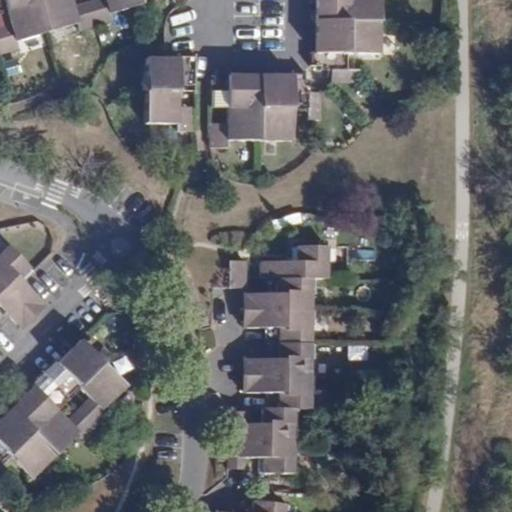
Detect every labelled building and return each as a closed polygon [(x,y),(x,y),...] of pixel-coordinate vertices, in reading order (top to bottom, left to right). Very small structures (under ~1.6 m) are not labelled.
[(10,31),(14,44),(46,35),(36,0),(0,0),(5,15),(10,31)] [(36,0),(46,35),(78,25),(75,13),(71,0),(36,0)] [(101,0),(103,5),(106,16),(137,7),(134,0),(101,0)] [(318,32),(379,34),(379,4),(345,3),(318,3),(318,32)] [(90,8),(96,29),(108,25),(106,16),(103,5),(90,8)] [(75,13),(78,25),(80,33),(96,29),(90,8),(75,13)] [(0,34),(0,52),(1,57),(16,53),(14,44),(10,31),(0,34)] [(318,66),(345,67),(378,68),(379,34),(318,32),(318,66)] [(174,70),(174,100),(187,100),(188,64),(175,64),(174,70)] [(344,83),(345,67),(318,66),(313,66),(314,83),(344,83)] [(142,99),(174,100),(174,70),(159,70),(143,70),(142,99)] [(370,84),(344,83),(343,96),(369,96),(370,84)] [(206,116),(218,116),(219,90),(219,86),(207,85),(206,116)] [(284,91),(283,118),(301,117),(301,110),(301,86),(284,85),(284,91)] [(234,147),(251,148),(252,91),(219,90),(218,116),(217,131),(205,131),(203,155),(233,155),(234,147)] [(282,149),(283,118),(284,91),(252,91),(251,148),(282,149)] [(173,115),(174,100),(142,99),(141,129),(158,131),(158,139),(186,140),(187,115),(173,115)] [(301,110),(301,117),(300,132),(314,131),(314,111),(301,110)] [(0,284),(34,320),(43,311),(46,309),(23,286),(36,274),(9,248),(0,256),(0,284)] [(272,288),(316,287),(323,287),(323,269),(318,269),(318,255),(287,254),(287,269),(255,269),(254,280),(254,286),(272,288)] [(239,269),(222,269),(222,294),(238,295),(239,269)] [(0,309),(2,307),(24,328),(30,323),(34,320),(0,284),(0,309)] [(243,319),(310,319),(310,300),(316,300),(316,287),(272,288),(272,304),(244,304),(244,311),(243,319)] [(272,355),(310,356),(310,333),(316,333),(315,320),(310,319),(243,319),(243,327),(243,335),(272,336),(272,355)] [(96,392),(111,407),(124,395),(119,390),(128,380),(87,338),(64,360),(84,380),(96,392)] [(84,380),(64,360),(59,354),(49,364),(74,390),(84,380)] [(243,387),(308,388),(309,368),(315,368),(315,356),(310,356),(272,355),(272,373),(244,372),(243,381),(243,387)] [(37,375),(43,382),(62,401),(74,390),(49,364),(37,375)] [(18,405),(59,447),(72,435),(78,440),(89,429),(74,413),(62,401),(43,382),(18,405)] [(272,418),(294,418),(308,418),(309,398),(314,398),(314,388),(308,388),(243,387),(243,392),(242,402),(272,403),(272,418)] [(85,402),(101,417),(111,407),(96,392),(85,402)] [(74,413),(89,429),(101,417),(85,402),(74,413)] [(0,422),(0,431),(14,446),(37,469),(59,447),(18,405),(0,422)] [(225,447),(291,448),(291,427),(294,427),(294,418),(272,418),(257,417),(257,431),(242,431),(241,424),(226,424),(225,438),(225,447)] [(0,454),(3,458),(14,446),(0,431),(0,454)] [(295,448),(291,448),(225,447),(225,459),(225,475),(241,475),(241,466),(256,467),(256,480),(290,481),(290,458),(295,458),(295,448)] [(0,479),(12,468),(3,458),(0,454),(0,479)]
